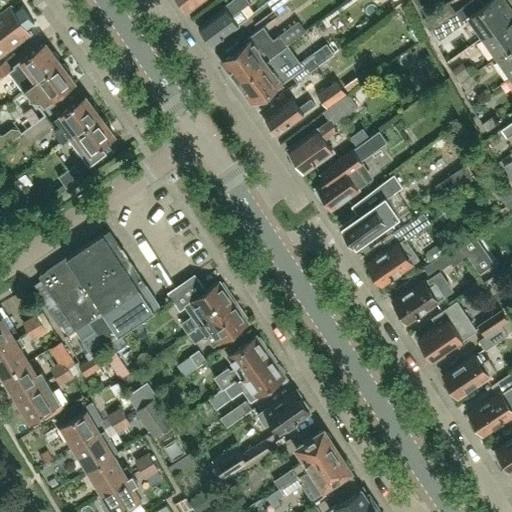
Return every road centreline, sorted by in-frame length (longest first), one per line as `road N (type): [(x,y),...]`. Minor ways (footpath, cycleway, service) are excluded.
road 1 (residential): [(500,508),(315,227),(276,250)]
road 2 (residential): [(401,511),(241,273),(276,250)]
road 3 (tertiary): [(443,501),(276,250)]
road 4 (residential): [(0,265),(198,134)]
road 5 (residential): [(284,182),(154,0)]
